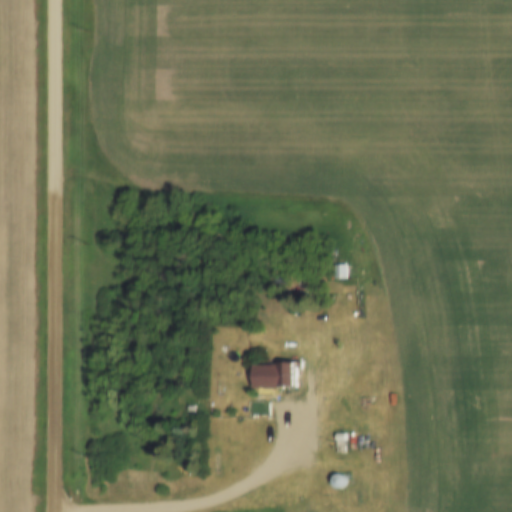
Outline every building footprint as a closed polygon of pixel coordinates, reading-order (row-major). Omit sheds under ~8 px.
[(351,261),(352,274),(339,275),(338,261),(351,261)] [(257,361),(281,361),(281,358),(299,358),(299,381),(281,381),(281,383),(257,383),(257,361)] [(340,430),(350,430),(350,448),(341,448),(340,430)] [(346,453),(346,434),(334,434),(334,453),(346,453)] [(344,484),(348,483),(350,481),(351,477),(350,473),(347,471),(344,470),(340,471),(337,473),(336,477),(337,481),(340,483),(344,484)]
